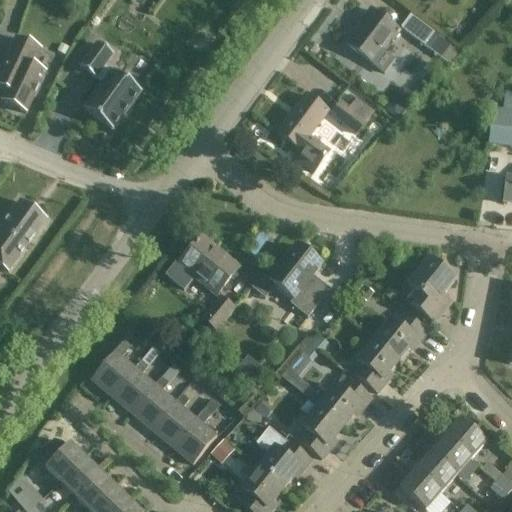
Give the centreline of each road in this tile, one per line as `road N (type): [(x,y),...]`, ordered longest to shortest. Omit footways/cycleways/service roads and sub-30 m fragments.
road 1 (residential): [(486,247),(275,209),(197,153)]
road 2 (residential): [(170,511),(77,428),(75,416),(86,407),(188,491),(200,511)]
road 3 (unclassified): [(0,410),(157,199)]
road 4 (residential): [(316,511),(456,367)]
road 5 (unclassified): [(197,153),(316,0)]
road 6 (residential): [(157,199),(0,142)]
road 7 (residential): [(456,367),(469,344),(486,247)]
